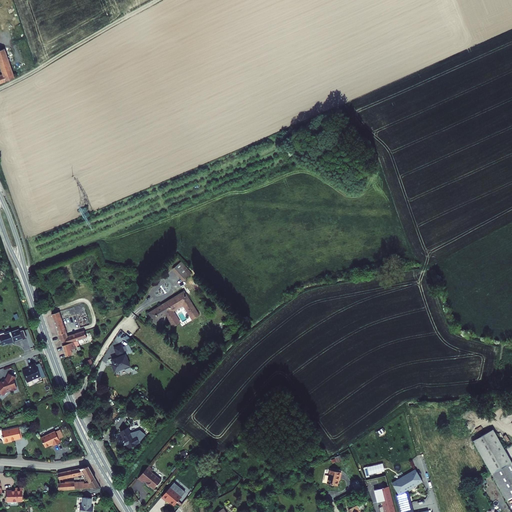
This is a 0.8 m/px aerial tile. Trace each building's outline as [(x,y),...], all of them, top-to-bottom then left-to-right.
[(5,49),(0,51),(0,84),(15,78),(5,49)] [(168,261),(179,273),(185,267),(173,256),(168,261)] [(145,310),(151,319),(163,310),(171,322),(177,318),(169,306),(179,299),(189,313),(196,309),(180,286),(163,298),(164,300),(159,304),(157,301),(145,310)] [(64,344),(78,339),(87,335),(84,329),(68,335),(59,311),(53,313),(64,344)] [(13,331),(12,329),(7,331),(7,333),(2,334),(3,336),(0,337),(0,340),(1,344),(5,342),(6,344),(12,341),(13,343),(17,342),(16,340),(25,337),(23,330),(22,328),(13,331)] [(64,344),(68,355),(75,353),(73,348),(76,347),(75,345),(80,343),(78,339),(64,344)] [(127,352),(124,344),(116,347),(119,355),(120,355),(121,356),(114,359),(115,362),(114,363),(116,370),(126,367),(127,368),(132,366),(127,354),(126,353),(127,352)] [(43,374),(38,361),(31,363),(32,366),(25,369),(30,380),(35,378),(35,377),(43,374)] [(18,375),(12,372),(9,377),(8,378),(8,379),(4,380),(4,379),(3,380),(2,379),(0,380),(0,388),(5,394),(10,389),(14,388),(14,389),(19,387),(18,386),(19,386),(16,378),(18,375)] [(5,439),(22,437),(21,426),(3,428),(5,439)] [(122,433),(131,449),(140,444),(137,438),(135,439),(130,429),(122,433)] [(56,444),(63,441),(57,430),(43,436),(48,446),(55,442),(56,444)] [(474,442),(508,501),(511,498),(511,462),(493,431),(474,442)] [(59,473),(60,478),(62,478),(87,473),(90,481),(93,488),(100,487),(90,465),(59,473)] [(155,490),(162,481),(151,473),(153,470),(149,467),(138,479),(143,483),(144,481),(148,484),(147,484),(151,487),(155,490)] [(429,511),(428,509),(413,511),(409,488),(423,481),(417,468),(392,480),(398,493),(397,494),(399,511),(429,511)] [(332,470),(329,484),(339,486),(341,476),(342,477),(343,473),(332,470)] [(216,479),(211,484),(216,489),(220,485),(216,479)] [(352,481),(355,488),(361,485),(358,479),(352,481)] [(59,484),(60,491),(87,488),(86,481),(63,483),(60,483),(59,484)] [(6,498),(22,498),(23,485),(16,485),(15,487),(7,487),(6,498)] [(173,486),(171,488),(181,497),(183,495),(182,494),(178,491),(178,489),(174,486),(173,486)] [(384,511),(393,511),(388,486),(374,490),(377,502),(382,501),(384,511)] [(168,501),(174,506),(182,498),(181,497),(171,488),(170,488),(162,498),(167,502),(168,501)] [(84,498),(82,511),(94,511),(95,510),(92,510),(93,499),(84,498)] [(350,511),(349,511),(361,511),(358,503),(349,507),(351,511),(350,511)]
